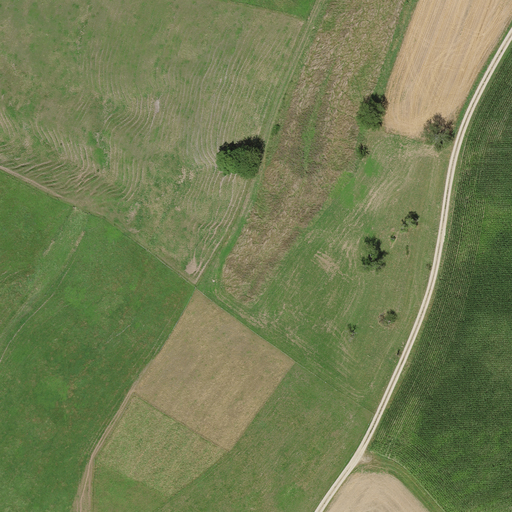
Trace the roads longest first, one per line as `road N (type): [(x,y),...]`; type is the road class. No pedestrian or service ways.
road 1 (track): [(511,31),(452,157),(416,324),(370,429),(317,511)]
road 2 (track): [(267,143),(318,0)]
